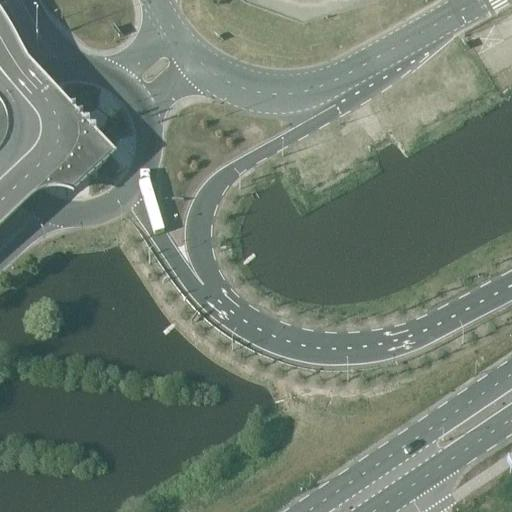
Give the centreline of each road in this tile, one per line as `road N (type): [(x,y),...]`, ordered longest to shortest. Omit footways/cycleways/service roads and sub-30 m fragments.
road 1 (primary): [(511,374),(387,458)]
road 2 (primary): [(408,490),(511,419)]
